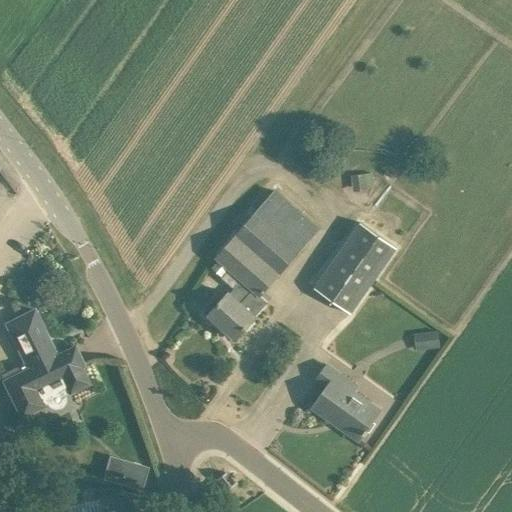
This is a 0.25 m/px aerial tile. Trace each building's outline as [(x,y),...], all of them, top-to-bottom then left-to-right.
[(366,173),(352,175),(353,191),(367,190),(366,173)] [(217,257),(230,268),(243,280),(261,295),(321,228),(277,188),(256,212),(217,257)] [(315,287),(331,298),(351,312),(397,246),(377,232),(360,221),(343,246),(315,287)] [(230,292),(210,314),(236,338),(268,301),(261,295),(243,280),(230,268),(222,276),(236,288),(231,293),(230,292)] [(55,355),(33,309),(6,324),(29,369),(4,380),(22,416),(44,405),(39,396),(65,384),(69,392),(88,383),(80,365),(82,364),(74,346),(55,355)] [(439,330),(427,331),(429,347),(440,346),(439,330)] [(327,388),(313,407),(328,417),(330,414),(361,436),(359,439),(360,439),(364,433),(366,434),(369,430),(367,429),(381,411),(355,393),(359,387),(328,366),(317,381),(327,388)] [(0,451),(5,453),(11,434),(0,430),(0,451)] [(119,458),(113,478),(143,487),(149,467),(119,458)] [(216,478),(225,488),(233,482),(224,471),(216,478)]
